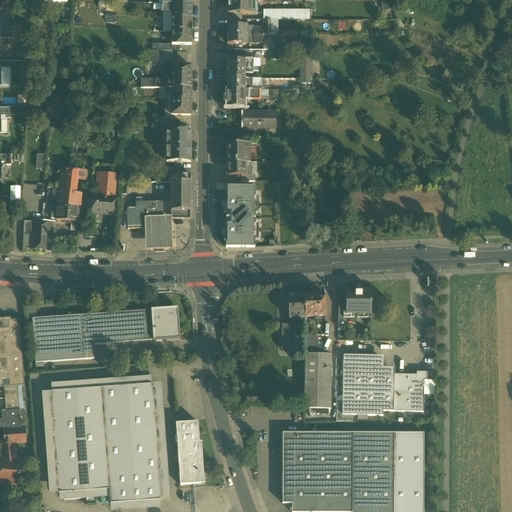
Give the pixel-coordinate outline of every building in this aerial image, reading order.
[(226,0),(227,14),(251,14),(251,9),(250,0),(226,0)] [(384,2),(384,11),(393,10),(392,2),(384,2)] [(173,5),(161,4),(161,12),(173,12),(173,5)] [(173,5),(173,12),(173,19),(191,19),(191,5),(173,5)] [(263,11),(263,21),(272,21),(309,21),(309,11),(263,11)] [(9,14),(0,14),(0,21),(4,22),(4,24),(9,24),(9,14)] [(173,19),(172,19),(172,32),(191,32),(191,19),(173,19)] [(263,29),(263,35),(271,35),(272,36),(272,21),(263,21),(263,29)] [(247,26),(227,26),(227,35),(247,35),(247,29),(247,26)] [(191,32),(172,32),(171,46),(191,46),(191,32)] [(247,35),(227,35),(227,44),(247,44),(247,35)] [(263,35),(247,35),(247,44),(263,44),(263,35)] [(271,35),(263,35),(263,44),(263,50),(275,50),(275,43),(271,43),(271,35)] [(169,51),(160,51),(160,63),(172,63),(172,51),(169,51)] [(286,61),(286,51),(269,51),(269,54),(273,54),(273,61),(286,61)] [(299,58),(299,80),(312,80),(312,58),(299,58)] [(9,61),(0,60),(0,68),(9,69),(9,61)] [(245,61),(227,61),(227,80),(245,80),(245,74),(245,61)] [(253,68),(253,61),(245,61),(245,74),(253,74),(253,72),(258,72),(258,68),(253,68)] [(191,67),(171,67),(171,80),(169,83),(169,88),(173,88),(191,89),(191,67)] [(9,69),(0,68),(0,85),(9,86),(9,69)] [(245,80),(227,80),(227,91),(244,91),(260,91),(261,91),(261,80),(245,80)] [(299,97),(300,90),(311,90),(311,86),(293,85),(293,90),(281,90),(281,97),(299,97)] [(191,89),(173,88),(173,95),(173,99),(191,100),(191,89)] [(244,91),(227,91),(227,108),(244,108),(244,101),(244,91)] [(260,91),(244,91),(244,101),(260,101),(260,91)] [(173,99),(171,99),(171,116),(191,116),(191,100),(173,99)] [(9,108),(0,108),(0,116),(5,116),(5,118),(9,118),(9,108)] [(275,112),(243,112),(243,130),(275,130),(275,112)] [(171,132),(167,132),(167,133),(167,163),(190,163),(191,132),(171,132)] [(250,144),(226,144),(226,163),(245,164),(250,164),(250,144)] [(10,155),(0,155),(0,162),(0,163),(5,163),(5,165),(10,165),(10,155)] [(36,170),(44,170),(45,155),(37,155),(36,170)] [(245,164),(226,163),(225,176),(241,177),(245,177),(246,177),(245,164)] [(76,171),(61,169),(57,205),(79,207),(80,207),(81,196),(74,195),(76,180),(76,171)] [(76,171),(76,180),(85,181),(86,172),(76,171)] [(190,175),(172,174),(171,220),(190,220),(190,175)] [(116,176),(100,175),(98,197),(114,199),(116,176)] [(255,189),(226,189),(226,197),(224,197),(224,242),(225,242),(225,248),(255,248),(255,247),(255,241),(257,241),(257,198),(255,198),(255,189)] [(98,197),(93,197),(92,213),(113,215),(114,199),(98,197)] [(163,202),(136,203),(136,209),(127,210),(127,228),(128,228),(128,230),(145,229),(147,229),(147,221),(163,220),(163,218),(163,202)] [(79,207),(57,205),(55,219),(77,221),(79,207)] [(146,251),(172,249),(171,233),(170,218),(163,218),(163,220),(147,221),(147,229),(145,229),(145,238),(146,251)] [(47,224),(31,222),(30,236),(46,237),(47,224)] [(30,236),(29,236),(28,249),(45,251),(46,237),(30,236)] [(355,291),(346,291),(346,303),(345,316),(346,316),(371,316),(371,291),(362,291),(361,290),(361,289),(360,288),(359,287),(357,287),(356,288),(355,289),(355,290),(355,291)] [(324,295),(304,296),(305,318),(306,318),(315,317),(315,320),(319,320),(319,317),(325,317),(324,295)] [(304,296),(287,296),(289,320),(294,320),(303,319),(304,319),(306,319),(306,318),(305,318),(304,296)] [(346,303),(338,303),(338,329),(346,329),(346,316),(345,316),(346,303)] [(175,309),(152,311),(154,338),(176,336),(175,309)] [(152,311),(80,316),(82,346),(154,341),(154,338),(152,311)] [(80,316),(32,320),(35,363),(83,360),(82,346),(80,316)] [(17,323),(8,324),(8,321),(0,321),(0,386),(4,386),(9,386),(9,385),(22,384),(17,323)] [(290,324),(282,325),(281,336),(290,336),(290,324)] [(316,335),(304,335),(304,355),(315,355),(316,335)] [(290,336),(281,336),(281,350),(291,351),(290,336)] [(315,355),(304,355),(304,361),(304,384),(304,410),(330,410),(331,356),(315,355)] [(304,361),(296,361),(296,383),(296,384),(304,384),(304,361)] [(384,369),(343,368),(342,403),(336,402),(336,422),(352,423),(353,416),(383,417),(383,412),(423,413),(424,381),(426,381),(426,374),(417,374),(417,376),(383,375),(384,369)] [(22,384),(9,385),(9,386),(4,386),(4,392),(5,399),(4,399),(23,398),(22,384)] [(151,385),(52,392),(59,494),(108,490),(109,505),(159,501),(151,385)] [(23,398),(4,399),(5,411),(4,411),(5,420),(2,420),(3,431),(21,430),(21,429),(20,411),(24,410),(23,398)] [(197,423),(175,425),(176,446),(201,444),(200,443),(198,443),(197,423)] [(21,430),(3,431),(4,444),(15,443),(15,444),(26,443),(25,429),(21,429),(21,430)] [(352,511),(353,434),(282,433),(282,504),(302,504),(301,511),(352,511)] [(393,511),(393,434),(353,434),(352,511),(393,511)] [(423,511),(423,434),(393,434),(393,511),(423,511)] [(15,443),(4,444),(0,444),(1,458),(16,458),(15,444),(15,443)] [(201,444),(176,446),(178,465),(202,463),(201,444)] [(16,458),(1,458),(2,459),(3,459),(3,463),(0,462),(0,469),(2,470),(2,475),(0,475),(0,483),(1,484),(5,483),(9,486),(22,487),(23,479),(23,473),(23,472),(24,464),(20,464),(20,462),(19,463),(15,460),(16,459),(16,458)] [(202,463),(178,465),(179,487),(204,485),(202,463)]
